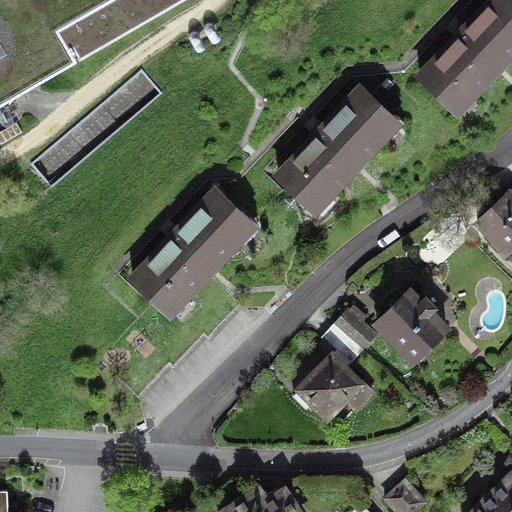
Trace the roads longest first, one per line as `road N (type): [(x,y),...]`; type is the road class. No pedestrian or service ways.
road 1 (residential): [(158,455),(332,273),(511,147)]
road 2 (residential): [(511,374),(478,408),(384,455),(325,464),(158,455)]
